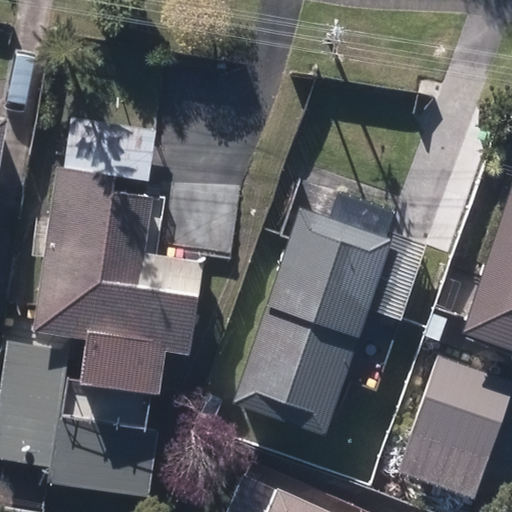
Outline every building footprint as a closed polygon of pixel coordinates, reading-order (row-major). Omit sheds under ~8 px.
[(85,373),(165,383),(172,339),(198,342),(210,252),(152,244),(159,188),(121,183),(123,170),(156,173),(164,123),(78,111),(71,158),(63,158),(40,319),(92,326),(85,373)] [(297,147),(320,154),(326,130),(305,124),(297,147)] [(511,189),(463,329),(511,346),(511,189)] [(235,402),(326,433),(367,311),(402,324),(429,246),(389,232),(386,239),(300,210),(235,402)] [(433,240),(451,247),(457,234),(439,227),(433,240)] [(65,454),(62,475),(157,488),(166,425),(70,411),(79,352),(17,342),(3,446),(65,454)] [(396,477),(471,505),(511,391),(511,383),(440,358),(396,477)] [(268,511),(326,511),(278,490),(268,511)]
